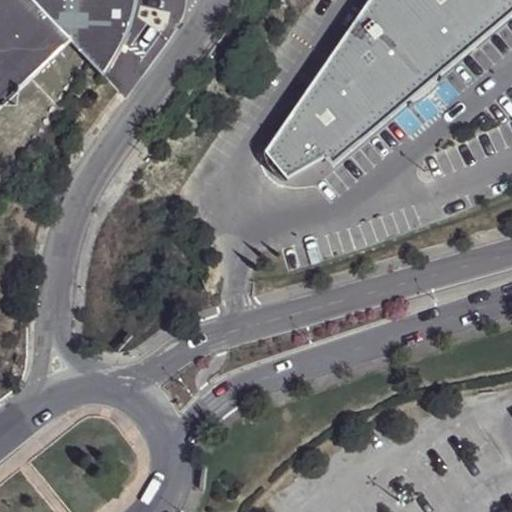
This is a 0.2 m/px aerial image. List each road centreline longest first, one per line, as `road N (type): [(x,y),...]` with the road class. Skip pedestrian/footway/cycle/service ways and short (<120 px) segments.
road 1 (tertiary): [(511,249),(188,345),(127,394)]
road 2 (tertiary): [(170,454),(234,396),(511,298)]
road 3 (residential): [(211,0),(109,149),(75,216),(57,262),(57,321)]
